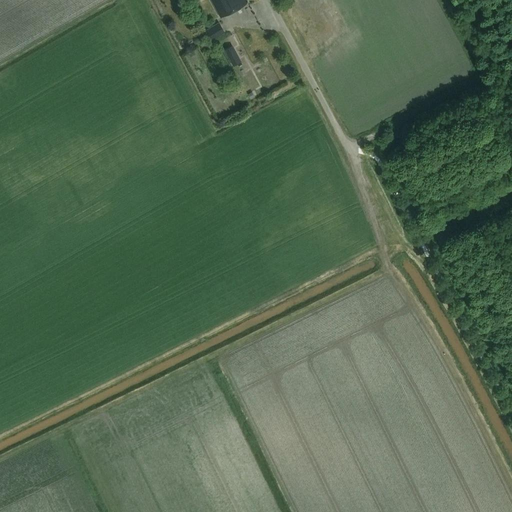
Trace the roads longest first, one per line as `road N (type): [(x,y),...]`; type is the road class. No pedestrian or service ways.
road 1 (track): [(0,459),(392,266)]
road 2 (track): [(348,149),(382,251),(465,384),(511,480)]
road 3 (unclassified): [(348,149),(267,0)]
